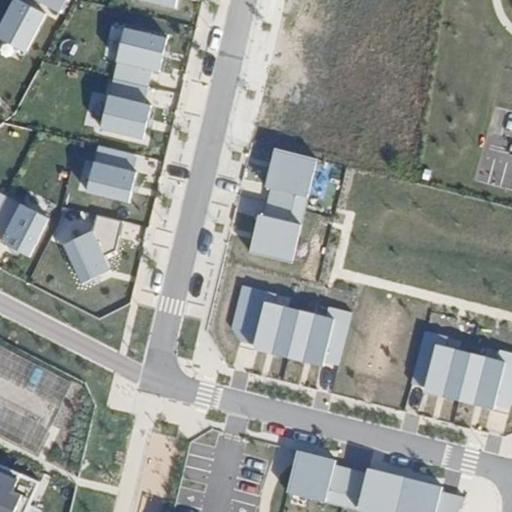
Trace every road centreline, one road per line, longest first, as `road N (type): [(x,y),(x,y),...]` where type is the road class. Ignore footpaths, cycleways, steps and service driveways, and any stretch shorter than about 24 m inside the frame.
road 1 (residential): [(244,0),(151,376)]
road 2 (residential): [(151,376),(511,469)]
road 3 (residential): [(0,306),(151,376)]
road 4 (residential): [(151,376),(121,511)]
